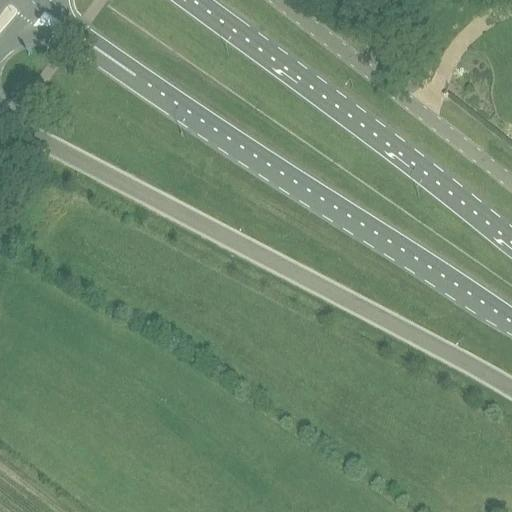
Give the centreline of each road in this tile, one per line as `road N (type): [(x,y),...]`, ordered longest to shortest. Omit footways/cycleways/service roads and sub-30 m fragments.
road 1 (primary): [(37,0),(511,322)]
road 2 (unclassified): [(511,391),(27,135)]
road 3 (primary): [(511,237),(201,0)]
road 4 (unclassified): [(511,181),(278,0)]
